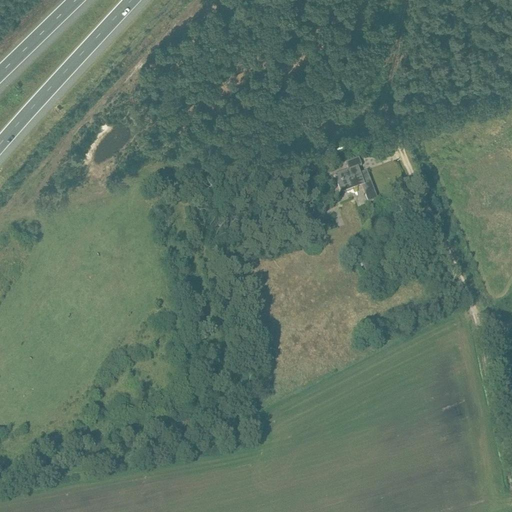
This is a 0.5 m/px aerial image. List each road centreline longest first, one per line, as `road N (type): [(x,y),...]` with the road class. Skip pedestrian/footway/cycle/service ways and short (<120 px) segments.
road 1 (track): [(511,481),(478,323),(387,117)]
road 2 (motorway): [(0,143),(132,0)]
